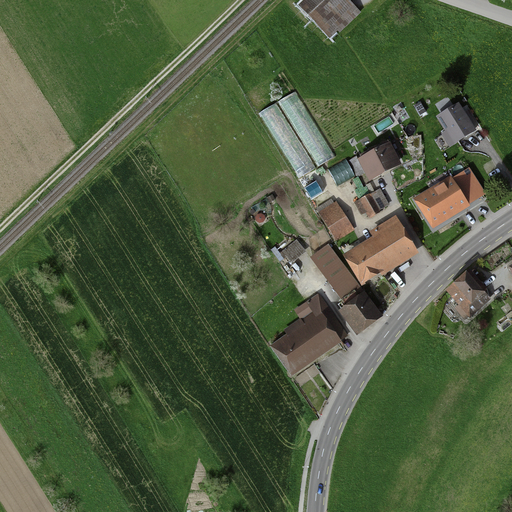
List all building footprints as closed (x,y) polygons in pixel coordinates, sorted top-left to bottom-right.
[(309,0),(302,7),(330,37),(338,29),(339,31),(358,13),(345,0),(309,0)] [(318,167),(335,156),(296,91),(278,102),(318,167)] [(276,103),(259,114),(299,179),(316,168),(276,103)] [(443,134),(450,145),(474,131),(458,105),(438,117),(447,132),(443,134)] [(370,156),(362,160),(371,177),(397,164),(386,143),(368,152),(370,156)] [(356,157),(352,160),(358,172),(363,170),(356,157)] [(432,224),(481,193),(468,172),(434,194),(432,191),(418,199),(427,213),(425,214),(432,224)] [(370,217),(380,211),(370,194),(365,197),(369,204),(364,207),(370,217)] [(345,217),(336,204),(320,213),(331,234),(338,229),(334,224),(345,217)] [(361,279),(412,248),(394,218),(373,232),(378,240),(349,259),(361,279)] [(303,250),(297,242),(283,253),(290,261),(303,250)] [(328,245),(312,257),(348,305),(364,292),(328,245)] [(469,274),(449,292),(470,315),(489,298),(469,274)] [(348,305),(344,308),(359,328),(380,313),(364,292),(348,305)] [(340,341),(346,336),(318,295),(297,310),(303,320),(301,321),(307,329),(274,352),(288,371),(337,337),(340,341)]
